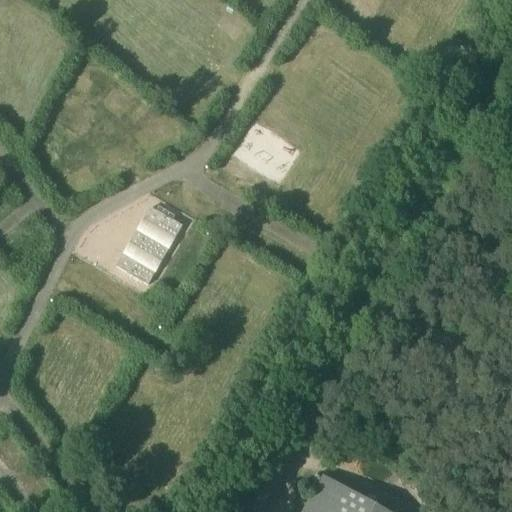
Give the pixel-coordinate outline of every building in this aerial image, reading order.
[(363,0),(351,0),(342,17),(363,29),(376,6),(363,0)] [(233,38),(242,22),(222,10),(213,26),(233,38)] [(373,164),(383,150),(365,137),(354,151),(373,164)] [(341,156),(334,175),(360,186),(367,167),(341,156)] [(326,225),(334,206),(313,198),(306,217),(326,225)] [(148,286),(155,274),(163,262),(169,251),(176,239),(182,227),(151,208),(144,220),(137,232),(130,244),(123,256),(116,267),(148,286)] [(69,318),(62,338),(84,346),(92,327),(69,318)] [(29,386),(48,411),(64,399),(45,374),(29,386)] [(384,511),(324,478),(304,511),(384,511)] [(154,495),(171,501),(176,484),(159,479),(154,495)]
